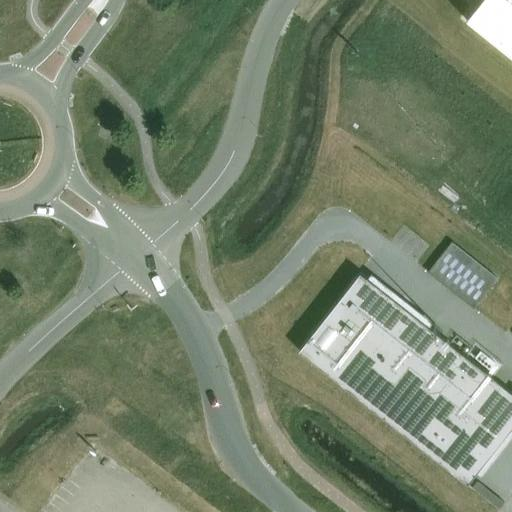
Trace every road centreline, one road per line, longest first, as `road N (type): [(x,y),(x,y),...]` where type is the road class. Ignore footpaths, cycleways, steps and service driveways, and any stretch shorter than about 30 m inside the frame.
road 1 (tertiary): [(135,259),(219,184),(242,138),(256,56),(285,0)]
road 2 (tertiary): [(296,511),(266,489),(234,446),(199,341),(178,302),(135,259)]
road 3 (unclassified): [(0,382),(135,259)]
road 4 (primary): [(29,97),(103,0)]
